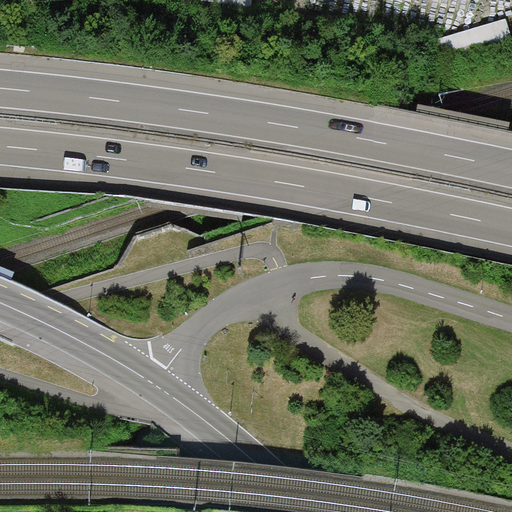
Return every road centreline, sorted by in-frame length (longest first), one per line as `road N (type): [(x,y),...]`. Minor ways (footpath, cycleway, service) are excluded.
road 1 (motorway): [(0,149),(127,161),(511,231)]
road 2 (motorway): [(511,171),(244,121),(0,93)]
road 3 (unclassified): [(511,320),(375,277),(324,275),(281,283),(218,312),(146,374)]
road 4 (track): [(281,283),(300,333),(414,407),(511,450)]
road 5 (primary): [(146,374),(305,511)]
road 6 (primary): [(0,303),(146,374)]
